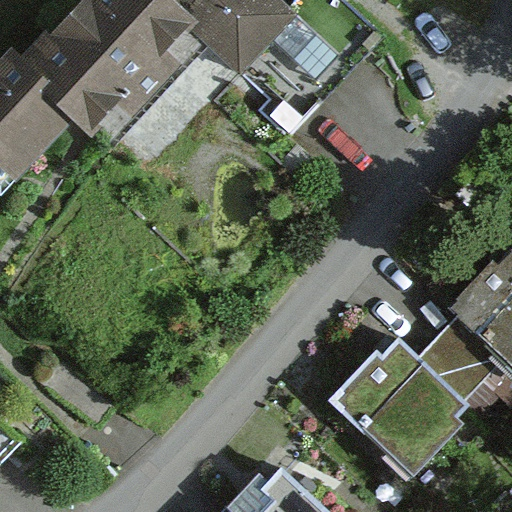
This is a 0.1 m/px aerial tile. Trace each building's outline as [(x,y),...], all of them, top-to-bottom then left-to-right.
[(98,0),(81,18),(154,89),(211,30),(246,64),(290,19),(270,0),(98,0)] [(111,133),(154,89),(81,18),(44,56),(30,43),(12,62),(8,58),(0,66),(0,172),(4,177),(78,101),(111,133)] [(301,101),(322,75),(275,37),(254,62),(301,101)] [(511,236),(456,297),(488,326),(492,322),(511,340),(511,236)] [(392,330),(337,391),(369,420),(372,416),(423,461),(471,409),(464,402),(474,391),(405,328),(398,336),(392,330)] [(248,511),(242,506),(235,511),(343,511),(290,462),(273,480),(281,488),(258,511),(248,511)]
